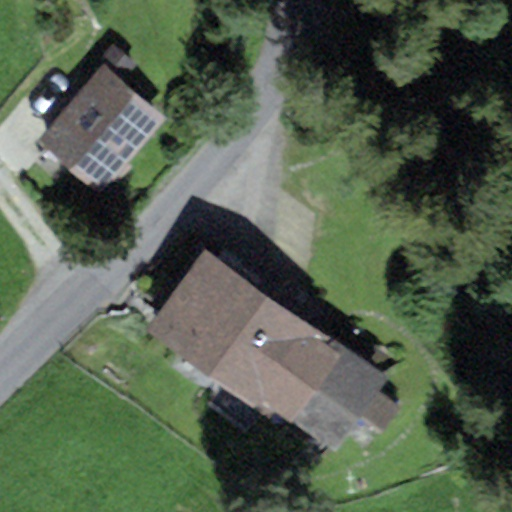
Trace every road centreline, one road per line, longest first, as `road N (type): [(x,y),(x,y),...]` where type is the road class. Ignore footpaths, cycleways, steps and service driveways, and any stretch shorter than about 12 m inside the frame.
road 1 (tertiary): [(309,0),(236,127),(0,376)]
road 2 (track): [(0,190),(82,283)]
